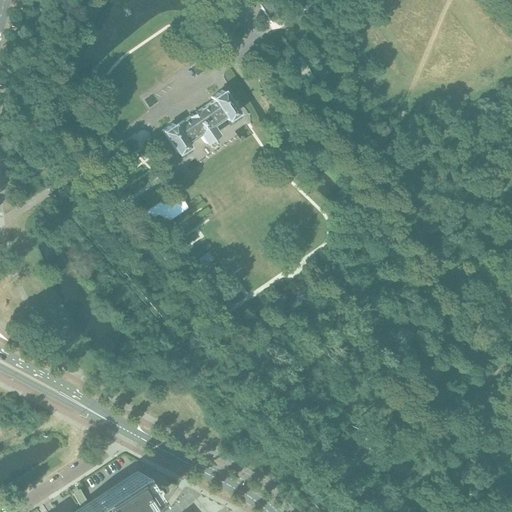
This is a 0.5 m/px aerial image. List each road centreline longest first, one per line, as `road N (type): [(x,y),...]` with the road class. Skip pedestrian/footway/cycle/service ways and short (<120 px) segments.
road 1 (residential): [(269,511),(257,498),(134,434)]
road 2 (residential): [(134,434),(15,511)]
